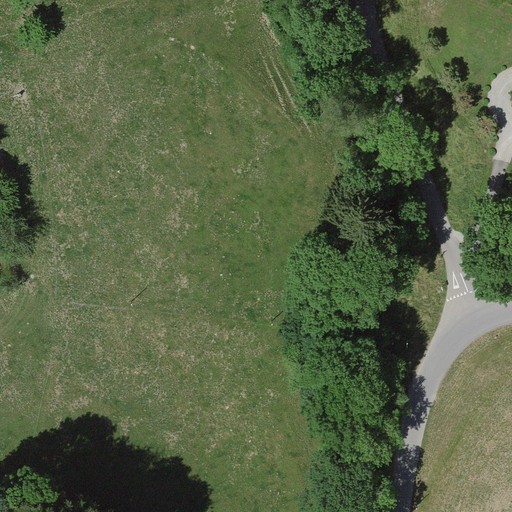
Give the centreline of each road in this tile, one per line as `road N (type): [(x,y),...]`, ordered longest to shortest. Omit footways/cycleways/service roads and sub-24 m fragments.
road 1 (residential): [(366,0),(376,53),(478,314)]
road 2 (residential): [(478,314),(442,344),(418,392),(396,511)]
